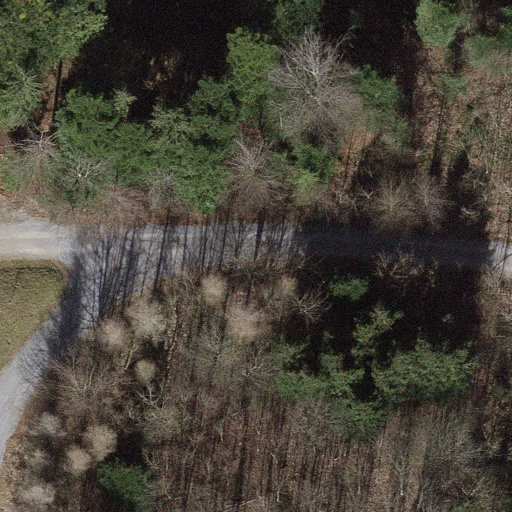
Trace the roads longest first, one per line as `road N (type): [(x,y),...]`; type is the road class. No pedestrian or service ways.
road 1 (track): [(511,263),(388,250),(0,241)]
road 2 (track): [(172,248),(46,346),(0,420)]
